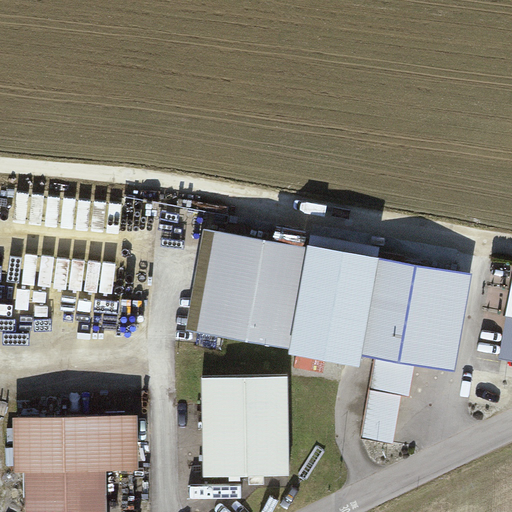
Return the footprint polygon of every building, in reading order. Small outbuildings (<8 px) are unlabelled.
[(312,247),(221,230),(203,330),(294,347),(312,247)] [(26,246),(0,247),(0,248),(1,282),(27,281),(26,246)] [(458,271),(376,257),(360,351),(378,353),(414,360),(441,364),(458,271)] [(414,360),(378,353),(364,432),(392,437),(401,388),(409,390),(414,360)] [(289,375),(204,376),(205,475),(290,474),(289,375)] [(136,414),(19,417),(20,467),(29,467),(30,511),(83,511),(83,489),(102,489),(101,467),(137,466),(136,414)]
